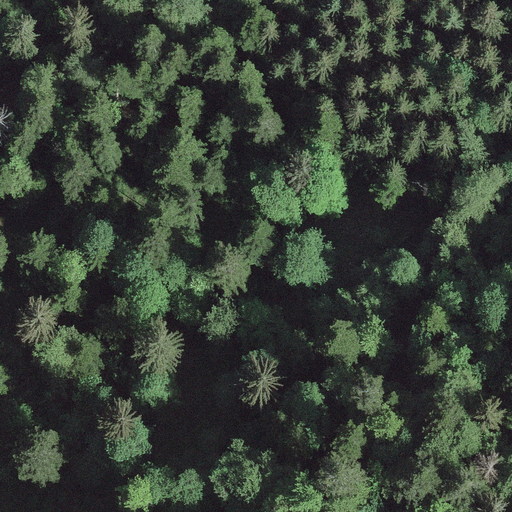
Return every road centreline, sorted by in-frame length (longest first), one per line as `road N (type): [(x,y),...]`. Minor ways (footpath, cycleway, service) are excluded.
road 1 (track): [(118,511),(263,352),(511,182)]
road 2 (track): [(0,112),(333,0)]
